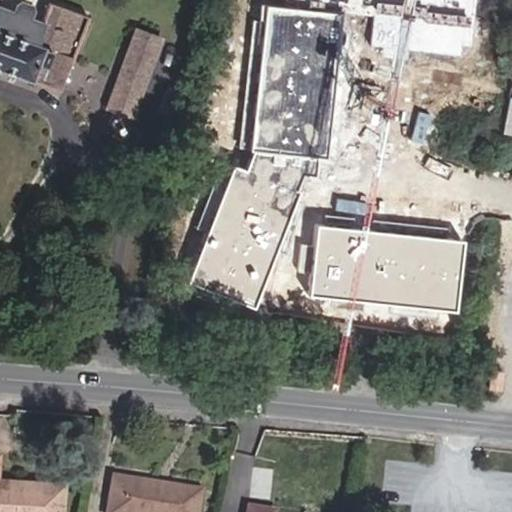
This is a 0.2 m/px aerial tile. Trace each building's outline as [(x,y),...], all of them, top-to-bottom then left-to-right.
[(285,0),(283,9),(340,14),(366,16),(367,0),(285,0)] [(457,0),(367,0),(366,16),(363,44),(453,52),(457,0)] [(83,22),(43,7),(35,29),(0,15),(0,72),(56,93),(83,22)] [(269,8),(255,154),(314,160),(326,161),(340,14),(283,9),(269,8)] [(146,102),(149,93),(156,95),(159,82),(151,81),(165,29),(147,25),(127,96),(146,102)] [(247,172),(230,165),(185,281),(251,306),(295,195),(291,193),(300,174),(313,176),(314,160),(255,154),(247,172)] [(459,241),(315,224),(307,293),(451,310),(459,241)] [(63,511),(65,489),(29,487),(29,481),(0,478),(0,471),(1,453),(0,452),(0,511),(63,511)] [(195,511),(200,484),(114,473),(109,511),(195,511)] [(277,511),(278,507),(247,501),(245,511),(277,511)]
